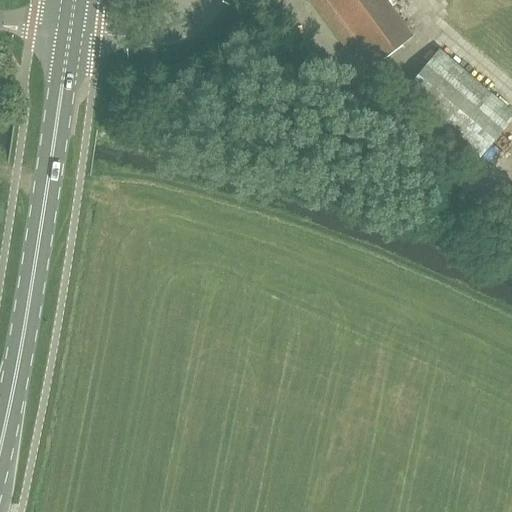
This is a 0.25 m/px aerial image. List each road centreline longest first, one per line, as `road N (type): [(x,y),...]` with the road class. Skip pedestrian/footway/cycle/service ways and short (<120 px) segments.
road 1 (secondary): [(0,444),(20,375),(70,32)]
road 2 (unclassified): [(215,0),(201,21),(174,36),(70,32)]
